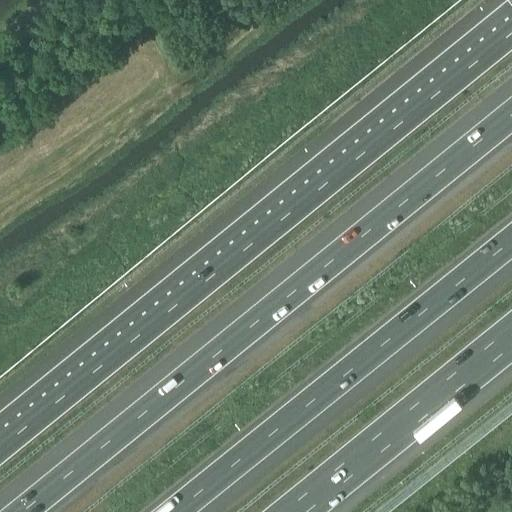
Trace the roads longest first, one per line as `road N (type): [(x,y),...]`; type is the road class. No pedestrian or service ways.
road 1 (motorway): [(511,21),(0,431)]
road 2 (motorway): [(511,114),(21,511)]
road 3 (motorway): [(174,511),(511,239)]
road 4 (motorway): [(297,511),(511,340)]
